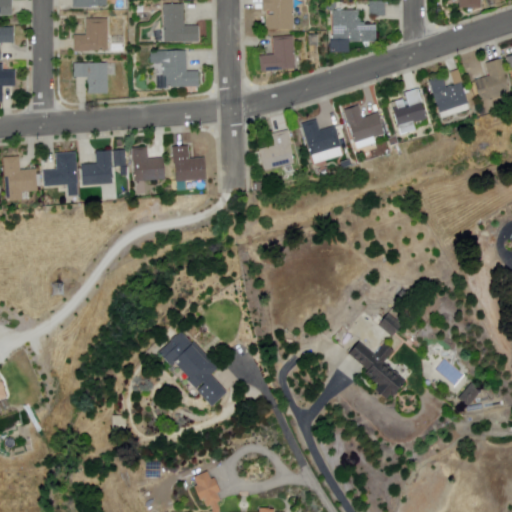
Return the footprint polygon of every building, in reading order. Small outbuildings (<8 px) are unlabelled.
[(0,0),(15,0),(15,17),(0,17),(0,0)] [(107,0),(107,9),(74,10),(74,0),(107,0)] [(295,0),(295,31),(267,31),(267,17),(274,17),(274,12),(264,12),(264,0),(295,0)] [(482,0),(482,10),(459,10),(459,0),(482,0)] [(386,21),(369,21),(369,3),(385,3),(386,21)] [(184,6),(185,28),(198,28),(198,44),(164,44),(164,7),(184,6)] [(359,12),(359,20),(361,20),(361,24),(364,24),(364,28),(376,28),(376,46),(331,46),(331,12),(359,12)] [(109,20),(109,46),(127,46),(127,53),(76,53),(76,36),(87,36),(87,20),(109,20)] [(0,29),(15,29),(15,44),(2,44),(1,62),(0,62),(0,29)] [(294,38),(296,71),(262,73),(261,57),(274,56),(273,39),(294,38)] [(150,54),(187,54),(187,74),(199,74),(199,90),(156,91),(156,80),(162,80),(162,66),(150,66),(150,54)] [(475,81),(490,77),(486,64),(502,59),(511,94),(481,103),(475,81)] [(75,65),(110,64),(110,96),(89,96),(89,79),(75,80),(75,65)] [(0,105),(0,65),(4,65),(4,73),(17,72),(17,88),(4,88),(5,105),(0,105)] [(444,77),(448,88),(463,83),(470,104),(440,113),(429,82),(444,77)] [(406,94),(420,90),(424,103),(422,103),(428,120),(415,125),(417,131),(401,136),(393,111),(410,106),(406,94)] [(359,105),(363,117),(377,112),(385,135),(369,140),(371,146),(359,150),(345,110),(359,105)] [(318,119),(322,131),(337,126),(344,148),(327,154),(329,157),(315,162),(302,124),(318,119)] [(272,135),(289,131),(293,146),(292,146),(296,164),(264,172),(259,151),(275,147),(272,135)] [(149,147),(150,159),(167,158),(168,180),(133,182),(131,148),(149,147)] [(190,147),(191,159),(206,158),(207,180),(178,182),(177,163),(174,163),(173,147),(190,147)] [(126,150),(128,167),(115,168),(113,151),(126,150)] [(112,152),(114,184),(83,185),(82,166),(97,165),(97,152),(112,152)] [(78,153),(79,187),(44,188),(44,171),(58,170),(58,154),(78,153)] [(20,157),(21,171),(37,170),(39,192),(23,193),(23,201),(7,202),(4,158),(20,157)] [(391,311),(406,325),(393,339),(378,326),(391,311)] [(181,332),(158,352),(170,366),(176,361),(191,378),(187,382),(212,410),(229,394),(212,375),(220,368),(196,342),(193,345),(181,332)] [(361,342),(349,354),(363,368),(354,377),(363,385),(372,375),(375,378),(369,384),(373,387),(377,384),(379,386),(375,390),(387,402),(390,399),(394,402),(410,385),(387,363),(396,353),(387,345),(376,356),(364,344),(361,342)] [(473,385),(483,392),(470,409),(460,401),(473,385)] [(129,416),(129,434),(116,434),(116,416),(129,416)] [(276,511),(271,511),(271,509),(261,509),(261,511),(220,511),(220,510),(217,503),(221,501),(218,494),(221,493),(215,479),(212,481),(209,473),(195,479),(198,486),(195,488),(201,502),(205,501),(207,507),(211,506),(212,511),(276,511)]
